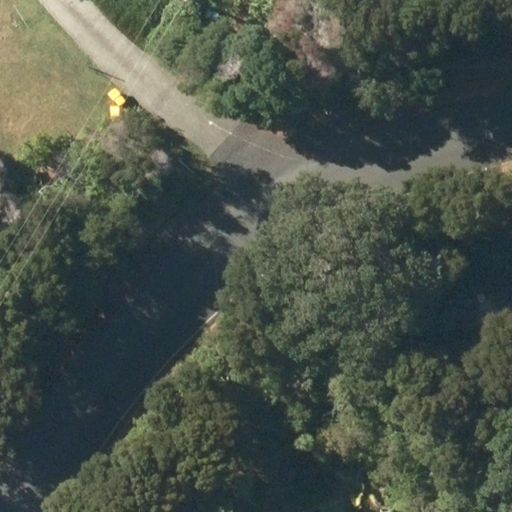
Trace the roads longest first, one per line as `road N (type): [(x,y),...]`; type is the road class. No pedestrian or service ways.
road 1 (tertiary): [(25,511),(48,461),(178,319),(289,261)]
road 2 (residential): [(289,261),(75,0)]
road 3 (tertiary): [(289,261),(450,178),(511,160)]
